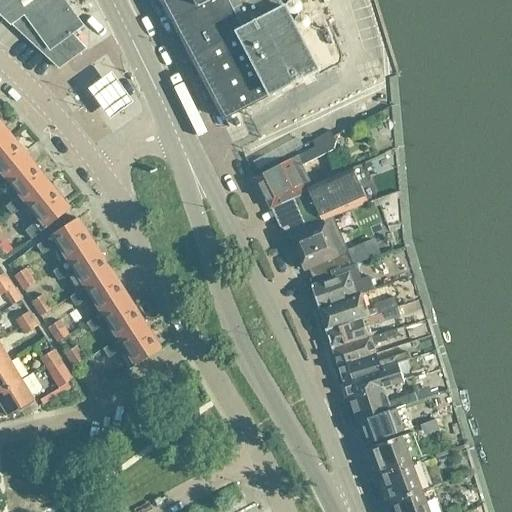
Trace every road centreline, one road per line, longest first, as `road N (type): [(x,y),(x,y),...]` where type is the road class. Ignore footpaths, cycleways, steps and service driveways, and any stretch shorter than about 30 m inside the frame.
road 1 (tertiary): [(185,161),(188,199),(243,362),(342,511)]
road 2 (tertiary): [(350,511),(262,289),(211,192),(185,161)]
road 3 (residential): [(194,341),(82,411),(0,433)]
road 4 (unclassified): [(194,341),(96,169)]
road 5 (unclassified): [(96,169),(0,63)]
road 6 (tertiary): [(169,125),(107,0)]
road 7 (unclassified): [(255,453),(194,341)]
road 8 (residential): [(143,511),(255,453)]
